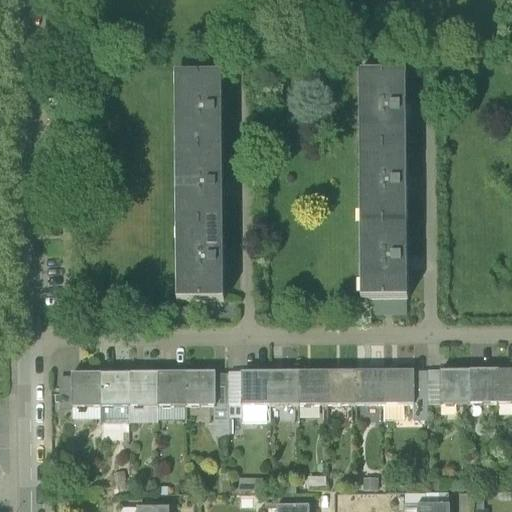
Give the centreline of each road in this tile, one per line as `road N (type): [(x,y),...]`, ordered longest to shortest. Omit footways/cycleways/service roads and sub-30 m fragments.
road 1 (residential): [(28,338),(511,336)]
road 2 (residential): [(26,0),(28,338)]
road 3 (residential): [(28,338),(32,511)]
